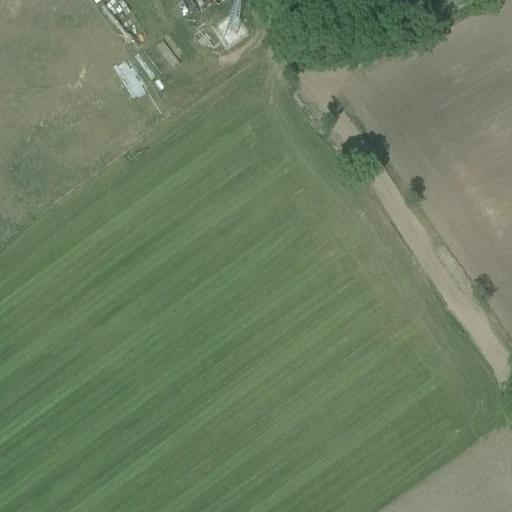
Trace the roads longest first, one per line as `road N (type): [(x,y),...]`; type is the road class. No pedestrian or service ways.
road 1 (track): [(511,376),(306,82)]
road 2 (track): [(468,0),(306,82)]
